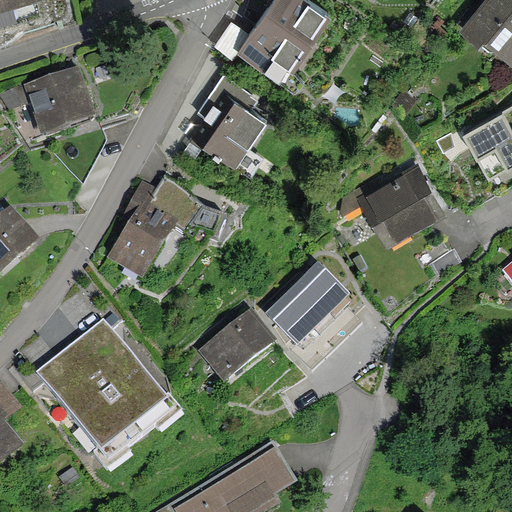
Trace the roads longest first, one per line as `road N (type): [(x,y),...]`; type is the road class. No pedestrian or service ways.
road 1 (residential): [(203,0),(189,59),(49,294),(0,351)]
road 2 (residential): [(0,59),(173,0)]
